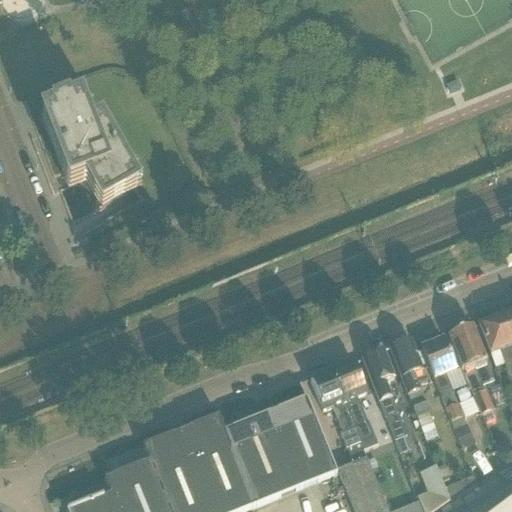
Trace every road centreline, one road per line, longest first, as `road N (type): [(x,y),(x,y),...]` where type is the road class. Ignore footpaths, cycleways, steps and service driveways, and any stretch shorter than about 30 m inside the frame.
road 1 (unclassified): [(13,478),(511,272)]
road 2 (residential): [(47,273),(49,254),(0,137)]
